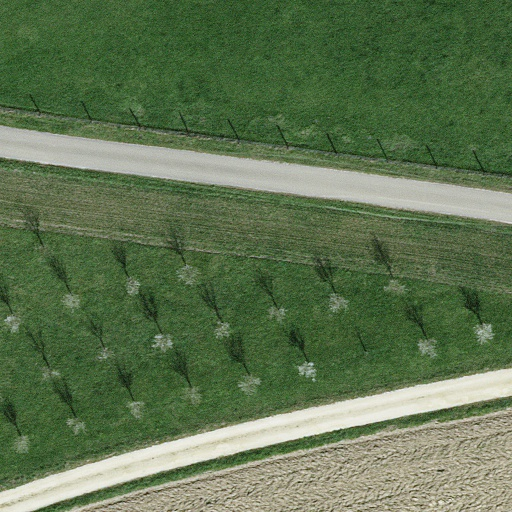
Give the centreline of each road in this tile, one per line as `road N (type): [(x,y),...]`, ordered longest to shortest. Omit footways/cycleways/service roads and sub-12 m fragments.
road 1 (track): [(0,511),(51,492),(511,388)]
road 2 (unclassified): [(511,225),(349,192),(0,146)]
